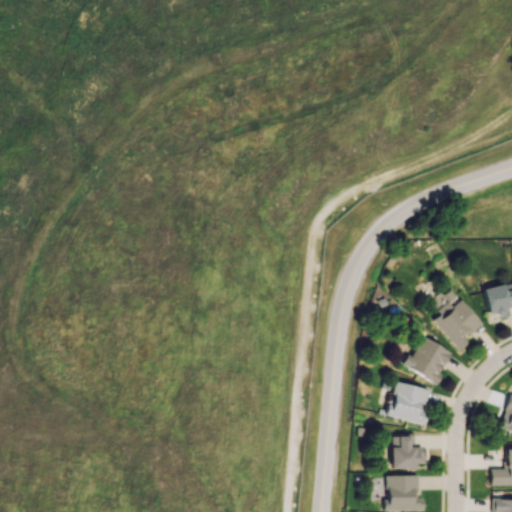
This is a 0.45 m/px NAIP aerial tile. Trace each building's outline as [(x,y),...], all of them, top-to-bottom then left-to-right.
[(511,281),(480,288),(486,313),(494,311),(496,318),(508,315),(506,307),(511,305),(511,281)] [(447,303),(429,317),(455,350),(466,341),(462,337),(479,324),(460,298),(449,306),(447,303)] [(401,365),(433,384),(439,374),(435,372),(448,352),(420,335),(401,365)] [(426,389),(393,381),(388,404),(385,403),(382,415),(421,424),(425,409),(421,408),(426,389)] [(496,426),(511,431),(511,394),(507,393),(496,426)] [(387,468),(413,468),(413,463),(420,463),(421,447),(406,446),(406,436),(388,435),(387,468)] [(511,448),(503,448),(502,469),(488,468),(488,484),(511,484),(511,448)] [(383,474),(383,499),(380,499),(380,510),(420,510),(420,494),(415,494),(415,475),(383,474)] [(511,511),(511,498),(490,498),(489,511),(511,511)]
